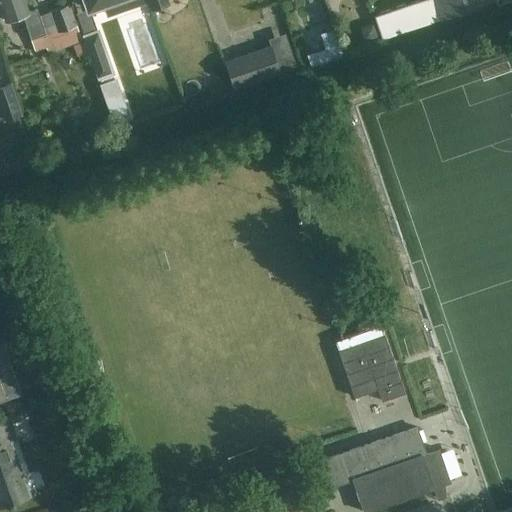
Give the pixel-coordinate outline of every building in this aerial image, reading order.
[(28,11),(23,0),(0,0),(0,9),(4,21),(22,14),(34,49),(45,46),(47,51),(81,39),(69,4),(39,14),(37,8),(28,11)] [(107,17),(147,3),(145,0),(84,0),(87,9),(103,4),(107,17)] [(147,0),(151,10),(170,4),(168,0),(147,0)] [(424,0),(418,2),(425,24),(493,0),(424,0)] [(384,39),(425,24),(418,2),(376,17),(384,39)] [(270,4),(260,8),(270,32),(280,27),(270,4)] [(83,35),(98,79),(100,79),(112,75),(115,74),(100,30),(83,35)] [(326,49),(308,55),(312,67),(330,61),(344,57),(344,56),(336,30),(322,34),(326,49)] [(282,73),(272,44),(225,60),(234,89),(282,73)] [(297,72),(309,68),(302,44),(290,48),(297,72)] [(128,116),(116,80),(99,86),(115,134),(130,129),(126,117),(128,116)] [(224,81),(214,84),(217,94),(227,90),(224,81)] [(10,84),(0,87),(0,108),(4,120),(21,114),(10,84)] [(0,399),(18,394),(0,341),(0,399)] [(380,415),(403,409),(386,347),(337,361),(350,410),(377,403),(380,415)] [(0,506),(16,501),(29,497),(10,440),(16,438),(9,421),(0,423),(0,506)] [(427,456),(420,437),(418,429),(319,461),(328,488),(354,479),(365,511),(433,488),(423,457),(427,456)]
